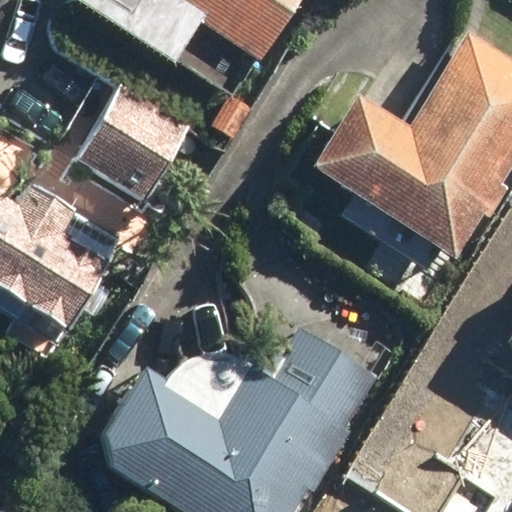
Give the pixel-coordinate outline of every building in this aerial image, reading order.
[(243,51),(275,0),(62,0),(59,6),(156,67),(183,13),(243,51)] [(511,146),(511,75),(455,42),(402,131),(340,95),(290,179),(440,268),(511,146)] [(185,130),(109,81),(79,127),(155,177),(185,130)] [(106,241),(0,178),(0,314),(46,342),(106,241)] [(511,341),(498,365),(511,373),(511,341)] [(292,511),(369,388),(296,344),(204,420),(134,378),(81,465),(158,511),(292,511)]
